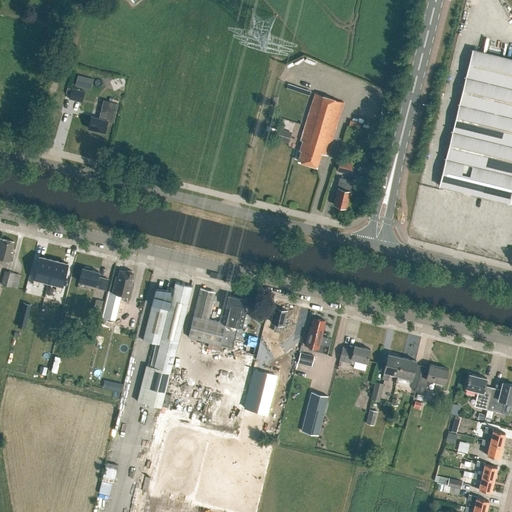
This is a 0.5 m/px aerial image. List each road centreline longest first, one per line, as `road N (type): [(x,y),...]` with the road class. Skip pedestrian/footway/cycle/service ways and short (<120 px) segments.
road 1 (secondary): [(511,342),(0,210)]
road 2 (unclassified): [(372,245),(0,152)]
road 3 (tertiary): [(372,245),(434,0)]
road 4 (tertiary): [(511,280),(372,245)]
